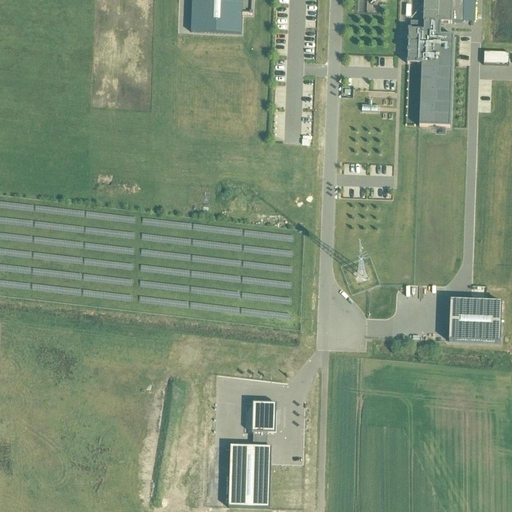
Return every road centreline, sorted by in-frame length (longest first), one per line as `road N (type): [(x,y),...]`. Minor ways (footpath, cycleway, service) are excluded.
road 1 (residential): [(324,346),(336,0)]
road 2 (track): [(328,229),(0,191)]
road 3 (unclassified): [(321,511),(324,346)]
